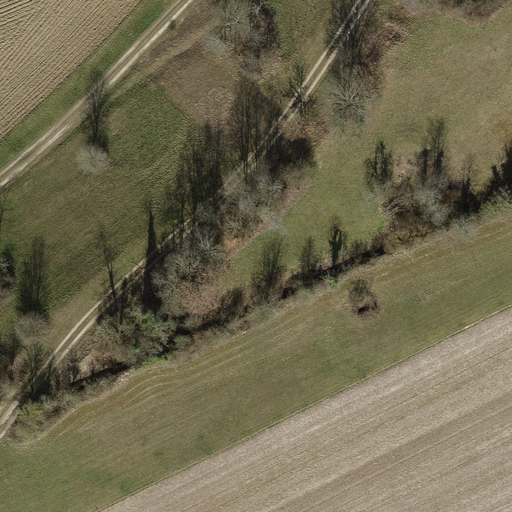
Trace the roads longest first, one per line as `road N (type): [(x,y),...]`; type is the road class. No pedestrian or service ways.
road 1 (track): [(364,0),(257,157),(66,338),(0,422)]
road 2 (track): [(0,182),(189,0)]
